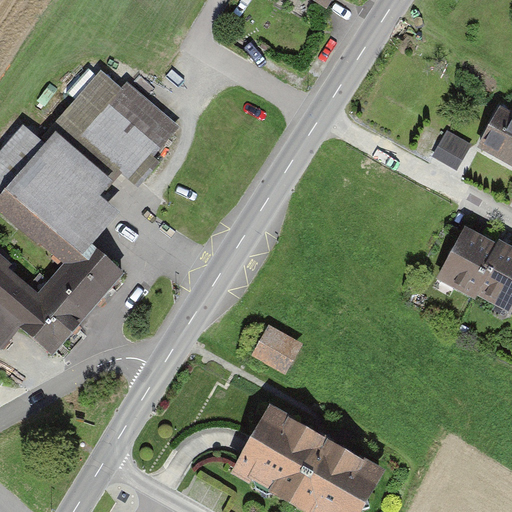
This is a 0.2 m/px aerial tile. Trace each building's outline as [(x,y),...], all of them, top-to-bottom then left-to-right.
[(343,0),(310,0),(335,14),(343,0)] [(109,76),(62,127),(129,188),(176,137),(109,76)] [(511,116),(506,113),(485,151),(511,165),(511,116)] [(448,134),(436,158),(461,170),(473,147),(448,134)] [(44,294),(0,256),(0,357),(10,366),(30,342),(56,363),(129,276),(99,251),(125,221),(104,203),(118,186),(59,136),(0,204),(0,215),(65,270),(44,294)] [(511,249),(475,233),(451,285),(511,312),(511,249)] [(307,348),(274,328),(256,358),(290,378),(307,348)] [(306,433),(272,413),(259,436),(248,439),(251,449),(238,472),(255,482),(263,480),(274,485),(276,494),(308,511),(311,511),(317,510),(320,511),(359,511),(360,511),(370,509),(368,498),(381,476),(346,456),(343,461),(330,453),(333,448),(330,438),(319,441),(316,446),(303,438),(306,433)]
